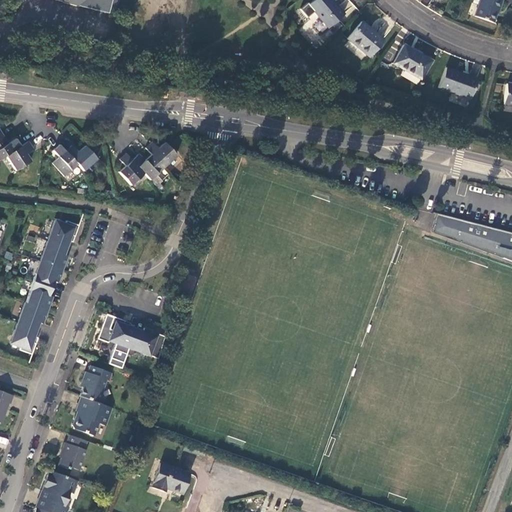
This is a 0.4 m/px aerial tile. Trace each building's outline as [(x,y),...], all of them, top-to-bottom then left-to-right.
[(115,14),(118,0),(60,0),(62,1),(62,2),(75,5),(75,4),(115,14)] [(307,3),(300,9),(307,17),(314,12),(328,28),(344,15),(331,0),(314,0),(309,5),(307,3)] [(500,0),(479,0),(478,6),(473,16),(491,23),(497,8),(498,9),(501,0),(500,0)] [(383,40),(361,22),(347,40),(369,58),(383,40)] [(431,61),(404,45),(393,65),(420,80),(431,61)] [(477,79),(445,68),(438,88),(470,99),(477,79)] [(511,84),(506,84),(503,105),(511,106),(511,84)] [(0,159),(5,156),(16,171),(31,161),(26,153),(33,148),(29,141),(21,146),(16,139),(9,143),(0,130),(0,159)] [(150,180),(176,156),(164,142),(158,148),(152,142),(145,147),(151,154),(145,160),(139,153),(132,160),(126,153),(119,159),(125,166),(118,171),(131,185),(144,173),(150,180)] [(64,176),(77,164),(83,171),(97,159),(85,145),(78,151),(72,145),(65,151),(60,145),(53,150),(59,156),(52,163),(64,176)] [(437,228),(440,214),(436,213),(431,232),(502,257),(505,246),(506,243),(501,242),(500,245),(490,242),(491,240),(486,238),(485,241),(437,228)] [(511,261),(511,232),(440,214),(437,228),(485,241),(486,238),(491,240),(490,242),(500,245),(501,242),(506,243),(505,246),(502,257),(511,261)] [(68,240),(70,241),(72,242),(78,226),(67,221),(65,224),(55,220),(47,241),(65,248),(68,240)] [(40,262),(62,270),(67,256),(65,255),(62,254),(65,248),(47,241),(40,262)] [(58,283),(62,270),(40,262),(32,282),(50,289),(52,281),(55,282),(58,283)] [(194,277),(197,270),(187,267),(184,274),(194,277)] [(194,277),(184,274),(177,297),(186,300),(194,277)] [(25,302),(48,311),(52,298),(49,297),(47,296),(50,289),(32,282),(25,302)] [(25,302),(17,323),(35,330),(37,322),(40,323),(43,324),(48,311),(25,302)] [(129,349),(135,332),(128,330),(129,327),(130,324),(114,317),(109,330),(112,331),(108,341),(115,344),(113,350),(126,356),(129,349)] [(35,330),(17,323),(10,343),(20,347),(19,351),(32,355),(38,339),(34,338),(32,337),(35,330)] [(157,360),(164,338),(157,335),(157,334),(144,329),(142,332),(141,335),(135,332),(129,349),(157,360)] [(106,342),(104,354),(111,356),(114,344),(106,342)] [(82,388),(79,396),(80,397),(98,403),(106,380),(108,381),(111,374),(90,366),(88,372),(85,373),(81,383),(82,388)] [(12,396),(0,391),(0,423),(1,423),(8,404),(10,403),(12,396)] [(98,403),(80,397),(75,411),(79,413),(78,416),(74,418),(72,426),(73,429),(93,437),(98,424),(105,427),(112,409),(98,403)] [(87,442),(69,435),(66,444),(64,443),(61,452),(63,453),(58,466),(67,470),(71,468),(78,471),(85,451),(84,450),(87,442)] [(160,462),(152,487),(165,491),(166,488),(182,493),(189,473),(160,462)] [(44,491),(37,509),(44,511),(65,511),(68,508),(63,506),(69,493),(73,494),(78,481),(49,471),(42,491),(44,491)]
